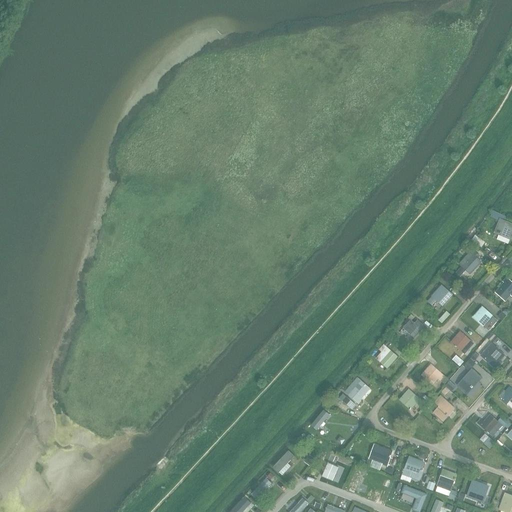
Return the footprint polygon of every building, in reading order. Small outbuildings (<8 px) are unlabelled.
[(499,223),(496,232),(500,233),(497,240),(508,244),(510,239),(511,234),(511,224),(505,222),(504,225),(499,223)] [(462,266),(456,273),(460,277),(466,270),(466,271),(468,268),(473,272),(481,263),(477,259),(479,256),(473,250),(459,264),(462,266)] [(511,295),(511,288),(504,282),(496,292),(506,301),(511,295)] [(432,297),(427,303),(431,306),(436,300),(443,306),(452,295),(442,286),(432,297)] [(482,307),(473,317),(484,326),(488,330),(494,324),(497,320),(495,319),(482,307)] [(414,338),(424,327),(418,321),(415,324),(410,320),(403,328),(414,338)] [(470,348),(474,344),(460,332),(451,342),(462,351),(467,345),(470,348)] [(501,360),(505,356),(492,344),(481,355),(492,365),(498,357),(501,360)] [(387,368),(397,357),(384,345),(380,350),(382,352),(377,359),(387,368)] [(431,365),(422,375),(433,384),(438,378),(441,380),(445,384),(448,380),(444,376),(431,365)] [(461,382),(458,385),(461,388),(466,392),(477,380),(479,382),(480,380),(482,378),(472,369),(470,372),(461,382)] [(358,400),(369,388),(361,382),(349,395),(358,403),(360,401),(358,400)] [(511,389),(503,400),(511,408),(511,407),(511,389)] [(419,406),(423,402),(409,390),(400,400),(411,409),(416,403),(419,406)] [(346,397),(342,401),(351,409),(355,405),(346,397)] [(438,408),(433,413),(436,416),(440,412),(444,417),(450,411),(451,412),(455,408),(442,397),(439,400),(435,405),(438,408)] [(481,420),(478,423),(489,433),(492,436),(502,425),(499,423),(490,415),(484,422),(481,420)] [(503,417),(499,421),(505,427),(509,422),(503,417)] [(489,438),(485,443),(491,448),(495,443),(489,438)] [(386,466),(391,451),(373,445),(368,458),(382,463),(381,464),(386,466)] [(315,456),(318,450),(310,447),(308,452),(315,456)] [(422,470),(424,463),(409,458),(405,469),(414,472),(412,478),(419,481),(423,470),(422,470)] [(350,459),(344,476),(352,479),(358,462),(350,459)] [(360,487),(371,491),(378,473),(367,468),(360,487)] [(450,491),(456,475),(443,470),(437,486),(450,491)] [(389,495),(396,479),(385,475),(379,492),(389,495)] [(409,480),(402,496),(410,500),(417,483),(409,480)] [(483,502),(488,487),(475,482),(471,493),(480,496),(479,501),(483,502)] [(302,497),(307,505),(322,495),(317,487),(302,497)] [(420,505),(427,507),(432,492),(424,490),(420,505)] [(505,511),(511,511),(511,497),(509,496),(509,495),(505,493),(499,510),(505,511)] [(443,497),(441,506),(456,508),(457,500),(443,497)] [(330,507),(340,511),(343,511),(346,508),(333,501),(330,507)]
